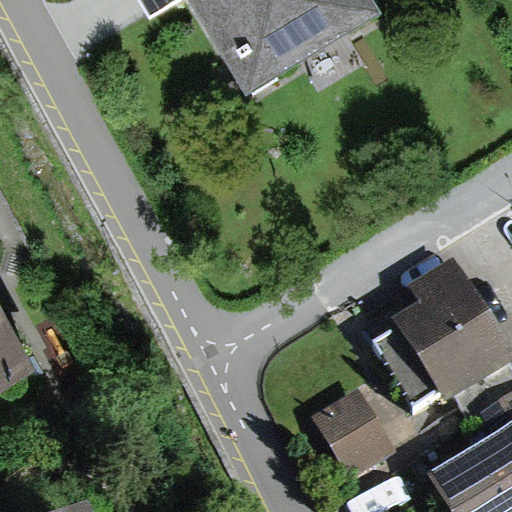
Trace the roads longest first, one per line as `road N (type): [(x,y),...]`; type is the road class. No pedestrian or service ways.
road 1 (residential): [(17,0),(209,361)]
road 2 (residential): [(511,169),(209,361)]
road 3 (residential): [(209,361),(281,511)]
